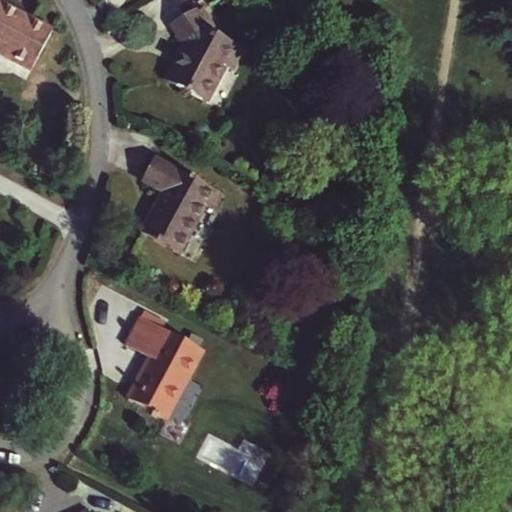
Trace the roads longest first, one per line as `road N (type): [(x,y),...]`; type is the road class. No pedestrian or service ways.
road 1 (residential): [(70,0),(91,57),(99,146),(91,198),(55,296)]
road 2 (residential): [(55,296),(78,353),(80,414),(41,447),(0,447)]
